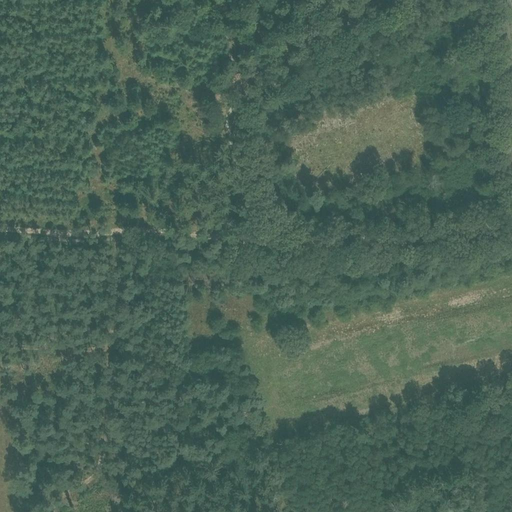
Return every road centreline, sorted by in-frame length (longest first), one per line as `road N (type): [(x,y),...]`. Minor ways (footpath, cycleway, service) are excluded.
road 1 (track): [(377,0),(237,113),(235,140),(263,240)]
road 2 (track): [(0,228),(263,240)]
road 3 (track): [(263,240),(317,243),(511,224)]
